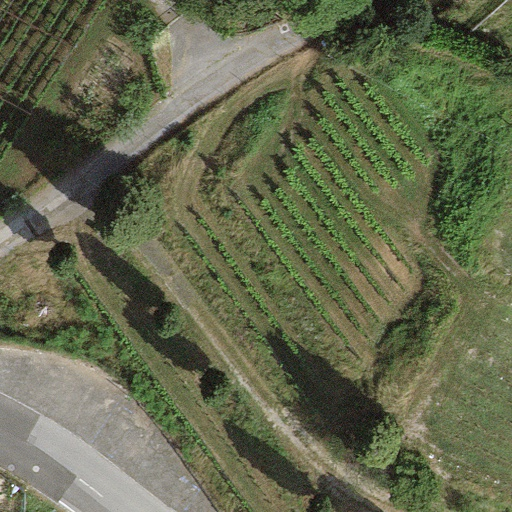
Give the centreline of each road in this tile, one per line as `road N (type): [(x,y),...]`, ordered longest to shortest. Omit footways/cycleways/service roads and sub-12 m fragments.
road 1 (track): [(0,238),(359,0)]
road 2 (tertiary): [(0,434),(117,511)]
